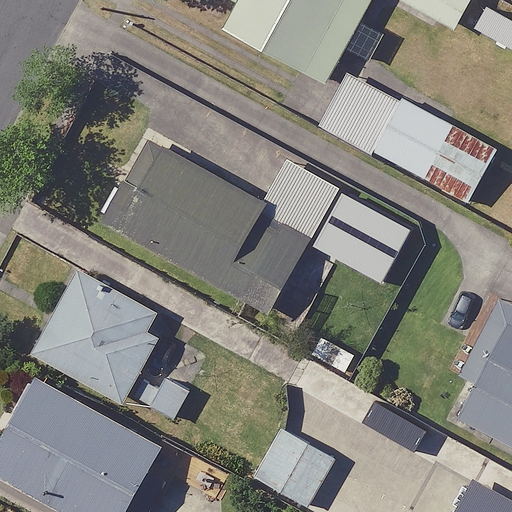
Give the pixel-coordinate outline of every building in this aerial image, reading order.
[(371,0),(241,0),(229,24),(328,79),(348,44),(371,57),(386,30),(362,17),(371,0)] [(469,0),(412,0),(457,23),(469,0)] [(500,143),(348,67),(321,121),(473,197),(500,143)] [(264,198),(153,139),(110,220),(273,307),(338,184),(287,156),(264,198)] [(37,348),(125,397),(167,322),(137,306),(78,273),(37,348)] [(511,304),(498,297),(461,369),(479,378),(461,414),(511,439),(511,304)] [(195,386),(161,365),(142,395),(176,416),(195,386)] [(123,511),(163,441),(39,372),(0,443),(0,470),(75,511),(123,511)] [(337,457),(284,427),(258,473),(311,503),(337,457)] [(511,511),(511,500),(477,481),(459,511),(511,511)]
